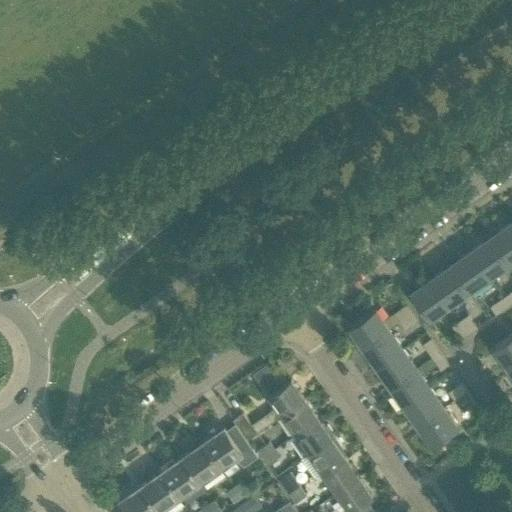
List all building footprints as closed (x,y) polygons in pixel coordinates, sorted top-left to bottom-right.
[(508,263),(511,259),(511,227),(509,223),(489,236),(508,263)] [(488,277),(508,263),(489,236),(470,250),(488,277)] [(469,290),(488,277),(470,250),(450,264),(469,290)] [(448,304),(469,290),(450,264),(430,278),(448,304)] [(429,318),(448,304),(430,278),(410,291),(429,318)] [(508,306),(511,302),(511,291),(502,298),(508,306)] [(496,314),(508,306),(502,298),(490,306),(496,314)] [(400,321),(412,312),(407,304),(394,313),(400,321)] [(363,346),(390,328),(376,308),(349,326),(363,346)] [(405,329),(418,320),(412,312),(400,321),(405,329)] [(469,333),(477,327),(468,314),(460,320),(469,333)] [(461,338),(469,333),(460,320),(452,326),(461,338)] [(377,366),(403,347),(390,328),(363,346),(377,366)] [(508,367),(511,363),(511,334),(494,347),(508,367)] [(432,357),(440,351),(431,338),(422,344),(432,357)] [(391,386),(417,367),(403,347),(377,366),(391,386)] [(440,351),(432,357),(437,364),(441,370),(449,364),(445,358),(440,351)] [(417,367),(391,386),(404,405),(431,387),(417,367)] [(247,440),(283,414),(305,399),(291,379),(269,394),(277,406),(251,424),(243,412),(233,419),(235,423),(247,440)] [(454,400),(467,390),(461,382),(448,391),(454,400)] [(418,425),(444,407),(431,387),(404,405),(418,425)] [(462,411),(475,401),(467,390),(454,400),(462,411)] [(296,433),(318,418),(305,399),(283,414),(296,433)] [(432,445),(459,427),(444,407),(418,425),(432,445)] [(324,425),(318,418),(296,433),(290,438),(304,457),(310,453),(332,438),(336,436),(327,424),(324,425)] [(251,445),(247,440),(235,423),(226,429),(224,426),(203,441),(221,467),(234,458),(245,465),(259,456),(251,445)] [(336,436),(332,438),(310,453),(324,472),(345,456),(340,449),(342,446),(336,436)] [(201,481),(221,467),(203,441),(182,455),(201,481)] [(264,456),(274,449),(269,442),(259,449),(264,456)] [(268,463),(279,456),(274,449),(264,456),(268,463)] [(180,496),(201,481),(182,455),(161,469),(180,496)] [(337,491),(359,475),(345,456),(324,472),(337,491)] [(159,510),(180,496),(161,469),(141,484),(159,510)] [(291,495),(301,488),(289,471),(279,479),(291,495)] [(373,496),(359,475),(337,491),(351,511),(349,511),(375,511),(369,503),(369,498),(373,496)] [(242,496),(250,491),(243,480),(235,486),(242,496)] [(128,511),(156,511),(159,510),(141,484),(119,499),(128,511)] [(233,502),(242,496),(235,486),(226,492),(233,502)] [(295,502),(306,495),(301,488),(291,495),(295,502)] [(253,511),(260,506),(253,496),(246,501),(253,511)] [(219,511),(221,511),(213,500),(195,511),(219,511)] [(297,511),(290,500),(272,511),(297,511)] [(240,511),(251,511),(253,511),(246,501),(237,507),(240,511)]
